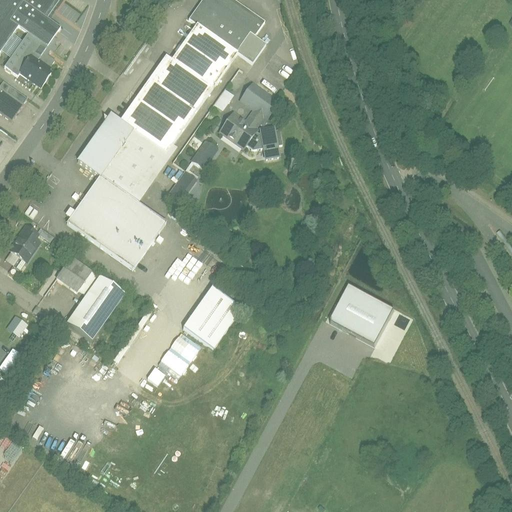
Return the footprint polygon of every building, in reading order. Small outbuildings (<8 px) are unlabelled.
[(0,0),(0,51),(17,26),(26,33),(4,66),(18,75),(17,77),(38,91),(53,70),(36,59),(58,27),(47,19),(59,0),(0,0)] [(97,183),(65,228),(131,274),(162,229),(135,210),(175,153),(170,150),(234,57),(250,68),(264,49),(253,41),(262,27),(222,0),(204,0),(187,25),(196,30),(171,66),(126,131),(108,119),(74,167),(97,183)] [(232,115),(219,135),(248,156),(261,154),(262,164),(280,160),(277,150),(282,149),(279,131),(275,132),(274,128),(257,131),(264,120),(268,122),(281,104),(253,86),(241,104),(253,111),(245,123),(232,115)] [(0,114),(14,124),(25,108),(0,90),(0,114)] [(216,107),(225,114),(236,97),(226,91),(216,107)] [(218,151),(206,143),(191,164),(203,172),(218,151)] [(184,172),(170,198),(181,204),(196,178),(184,172)] [(23,232),(8,253),(24,265),(39,243),(23,232)] [(73,260),(58,280),(84,299),(65,326),(91,345),(125,297),(73,260)] [(330,325),(375,349),(394,313),(349,289),(330,325)] [(215,292),(187,330),(217,352),(245,313),(215,292)] [(26,333),(31,327),(17,317),(8,331),(21,340),(26,333)] [(182,381),(203,348),(182,335),(161,368),(182,381)] [(14,350),(2,372),(13,378),(25,357),(14,350)] [(4,355),(0,359),(0,368),(1,369),(9,358),(4,355)] [(150,381),(160,389),(168,377),(158,370),(150,381)]
